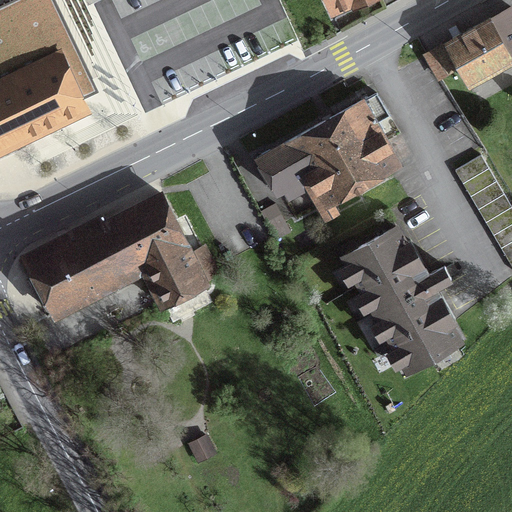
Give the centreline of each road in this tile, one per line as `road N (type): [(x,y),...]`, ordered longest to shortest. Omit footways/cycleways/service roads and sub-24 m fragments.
road 1 (primary): [(0,235),(451,0)]
road 2 (primary): [(94,511),(0,320)]
